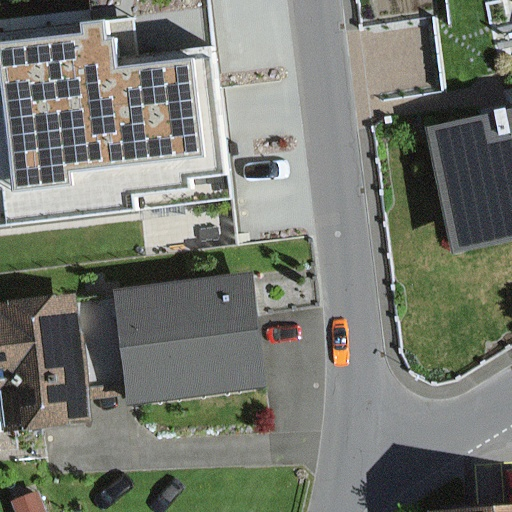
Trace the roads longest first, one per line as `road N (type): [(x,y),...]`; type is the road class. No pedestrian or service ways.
road 1 (residential): [(328,0),(370,360),(366,439)]
road 2 (residential): [(511,395),(467,423),(407,439),(366,439)]
